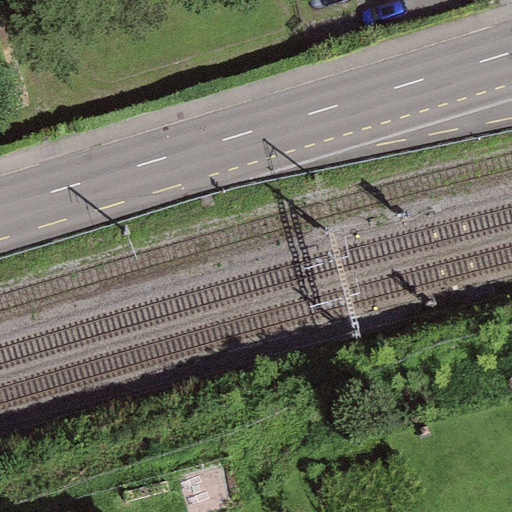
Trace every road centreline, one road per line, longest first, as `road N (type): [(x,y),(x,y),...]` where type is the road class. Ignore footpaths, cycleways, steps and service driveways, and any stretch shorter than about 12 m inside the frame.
road 1 (primary): [(237,139),(511,54)]
road 2 (secondary): [(237,139),(511,96)]
road 3 (primary): [(0,212),(237,139)]
